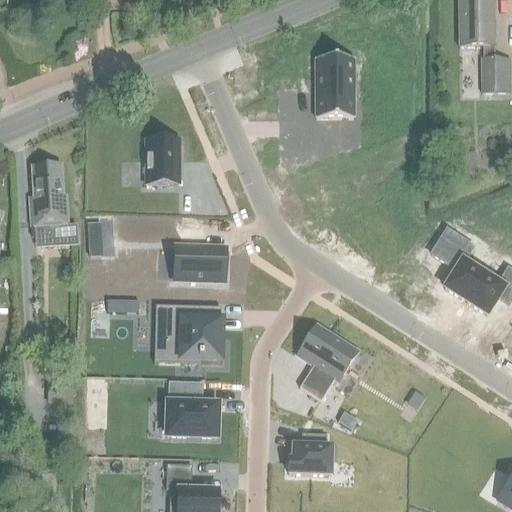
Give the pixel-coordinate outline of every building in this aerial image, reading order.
[(509,97),(509,62),(494,62),(492,0),(457,0),(458,51),(482,50),(482,63),(481,63),(481,98),(509,97)] [(352,128),(352,68),(314,68),(314,128),(352,128)] [(178,189),(178,144),(145,144),(145,189),(178,189)] [(30,230),(67,228),(65,199),(62,199),(60,168),(31,170),(33,201),(29,202),(30,230)] [(407,262),(407,184),(383,184),(383,206),(355,218),(340,209),(327,229),(361,250),(372,232),(383,232),(383,262),(407,262)] [(102,243),(101,227),(87,228),(88,244),(102,243)] [(446,235),(430,259),(454,275),(443,293),(485,319),(495,303),(506,310),(511,301),(511,282),(504,278),(497,289),(463,267),(472,252),(446,235)] [(224,286),(225,253),(175,252),(174,285),(224,286)] [(122,317),(123,304),(103,304),(103,311),(107,311),(107,316),(122,317)] [(219,362),(219,336),(215,336),(215,324),(198,324),(198,310),(155,309),(154,332),(166,333),(165,353),(181,353),(181,367),(199,367),(199,361),(219,362)] [(338,386),(357,357),(316,330),(297,360),(313,370),(299,392),(320,406),(334,384),(338,386)] [(50,373),(67,373),(68,362),(50,362),(50,373)] [(79,406),(80,378),(55,378),(54,406),(79,406)] [(103,407),(104,385),(87,385),(87,406),(103,407)] [(216,442),(217,409),(200,409),(201,387),(169,386),(168,408),(167,408),(166,441),(216,442)] [(351,434),(357,424),(343,416),(337,426),(351,434)] [(329,480),(330,452),(325,451),(325,439),(301,439),(301,451),(292,451),(292,464),(288,464),(287,479),(329,480)] [(37,444),(36,477),(56,477),(57,445),(37,444)] [(216,511),(217,495),(190,494),(191,470),(165,469),(165,494),(169,494),(168,511),(216,511)] [(511,511),(511,478),(498,501),(497,502),(511,511)]
